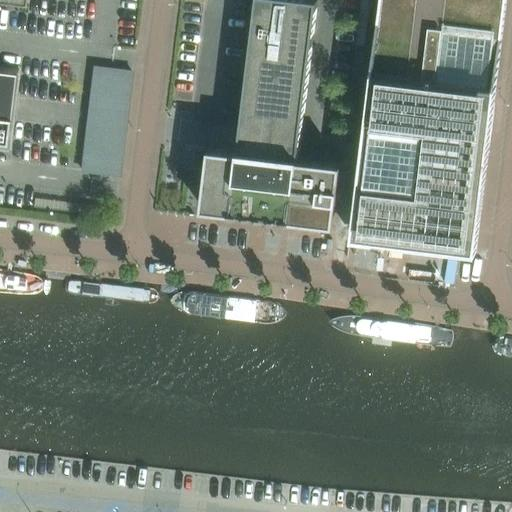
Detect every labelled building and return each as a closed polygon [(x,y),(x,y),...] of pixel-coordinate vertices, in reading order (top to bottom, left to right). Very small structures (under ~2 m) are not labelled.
[(317,0),(255,0),(237,151),(209,148),(201,208),(334,224),(341,164),(298,158),(317,0)] [(381,0),(352,236),(476,252),(507,0),(381,0)] [(18,69),(0,66),(0,150),(9,151),(18,69)] [(100,67),(88,171),(107,173),(119,175),(131,71),(120,70),(114,69),(109,68),(100,67)] [(343,148),(333,146),(332,156),(342,158),(343,148)] [(0,269),(0,289),(15,291),(17,271),(0,269)] [(41,274),(39,294),(99,301),(101,281),(41,274)] [(212,294),(209,314),(269,321),(271,301),(212,294)] [(295,305),(292,325),(351,334),(354,314),(295,305)]
